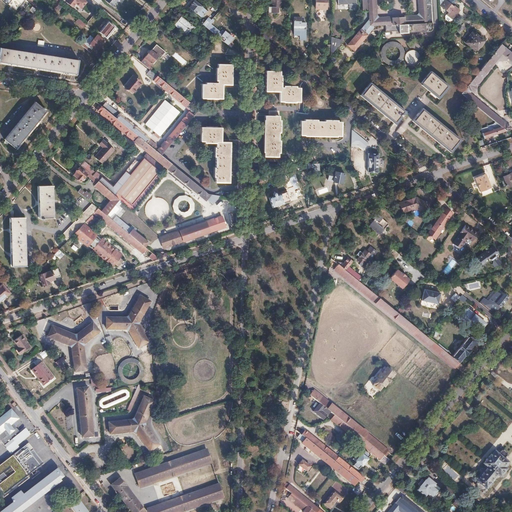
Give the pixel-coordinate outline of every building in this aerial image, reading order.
[(84,0),(67,0),(66,2),(72,8),(76,3),(82,8),(87,2),(84,0)] [(191,5),(189,7),(196,13),(200,17),(206,10),(201,6),(193,0),(190,4),(191,5)] [(268,6),(268,13),(278,13),(278,7),(280,7),(279,0),(269,0),(270,6),(268,6)] [(315,0),(315,9),(326,9),(326,0),(315,0)] [(337,0),(337,3),(348,3),(349,10),(356,9),(355,0),(337,0)] [(398,30),(421,29),(420,28),(432,27),(430,0),(367,0),(369,19),(369,25),(385,24),(391,24),(391,30),(398,30)] [(445,0),(438,0),(439,5),(448,12),(446,14),(452,19),(459,10),(454,5),(453,6),(445,0)] [(181,16),(174,25),(181,31),(179,34),(182,37),(188,30),(190,32),(194,27),(181,16)] [(208,18),(203,24),(205,26),(211,20),(208,18)] [(211,20),(205,26),(218,37),(229,46),(235,38),(226,32),(224,30),(222,33),(211,24),(215,20),(212,18),(211,20)] [(467,18),(457,31),(460,34),(471,20),(467,18)] [(78,19),(76,21),(86,29),(88,27),(85,24),(78,19)] [(368,20),(347,45),(354,50),(366,34),(363,32),(369,25),(369,19),(368,20)] [(293,21),(293,38),(299,38),(299,42),(305,42),(305,27),(300,26),(300,21),(293,21)] [(108,22),(99,32),(107,38),(115,28),(108,22)] [(472,31),(465,40),(477,49),(484,40),(475,33),(475,34),(472,31)] [(82,42),(80,44),(89,52),(91,50),(93,47),(97,50),(104,41),(97,35),(94,38),(90,35),(83,43),(82,42)] [(330,52),(330,55),(342,40),(339,39),(331,37),(331,39),(331,42),(330,52)] [(150,50),(140,62),(147,68),(149,65),(157,56),(159,57),(164,51),(155,44),(150,50)] [(475,75),(461,93),(495,121),(506,130),(508,132),(511,128),(506,123),(505,123),(469,93),(471,90),(474,90),(475,88),(475,85),(502,52),(511,60),(511,51),(511,52),(501,44),(488,59),(475,75)] [(0,47),(0,61),(76,73),(78,59),(0,47)] [(412,67),(419,58),(410,50),(403,59),(412,67)] [(353,63),(342,77),(353,87),(365,73),(353,63)] [(201,84),(201,98),(205,98),(206,97),(217,98),(222,98),(222,84),(231,84),(232,64),(218,64),(217,84),(201,84)] [(150,70),(146,74),(151,78),(150,78),(153,81),(154,80),(165,90),(169,85),(153,72),(150,70)] [(265,86),(265,90),(279,91),(279,101),(284,101),(284,100),(295,100),(295,101),(300,101),(300,87),(279,87),(280,70),(265,70),(265,74),(266,74),(266,86),(265,86)] [(430,72),(421,82),(438,96),(446,86),(430,72)] [(132,75),(123,86),(131,93),(132,92),(133,93),(134,92),(136,90),(136,89),(135,88),(141,82),(132,75)] [(370,84),(362,94),(395,121),(404,111),(370,84)] [(169,85),(165,90),(185,106),(187,105),(188,106),(191,103),(174,90),(169,85)] [(157,109),(152,106),(141,121),(160,136),(180,111),(164,100),(157,109)] [(34,102),(4,139),(15,148),(45,110),(34,102)] [(101,106),(97,110),(168,168),(171,163),(161,155),(116,118),(113,115),(105,109),(101,106)] [(422,109),(414,120),(450,149),(458,139),(422,109)] [(119,114),(116,118),(161,155),(193,115),(189,111),(159,148),(155,145),(148,139),(149,138),(119,114)] [(263,152),(263,157),(277,156),(278,116),(277,116),(277,111),(268,111),(268,115),(264,115),(264,120),(265,120),(265,131),(264,131),(263,140),(264,140),(264,152),(263,152)] [(300,121),(300,135),(304,135),(304,134),(316,134),(316,135),(325,135),(325,134),(337,135),(337,136),(341,136),(341,121),(300,121)] [(488,125),(481,128),(483,132),(482,133),(484,137),(493,134),(494,136),(498,135),(497,133),(506,130),(495,121),(493,124),(495,128),(489,130),(488,125)] [(200,126),(200,141),(216,141),(215,182),(229,182),(230,142),(221,141),(221,127),(217,127),(205,127),(205,126),(200,126)] [(102,148),(94,157),(102,164),(113,150),(101,140),(98,144),(102,148)] [(368,153),(368,172),(377,172),(377,167),(377,158),(378,158),(378,153),(368,153)] [(171,163),(168,168),(206,199),(210,194),(208,193),(171,163)] [(75,172),(73,175),(80,181),(88,172),(80,165),(75,171),(75,172)] [(329,170),(327,180),(341,184),(344,174),(329,170)] [(511,172),(503,176),(506,188),(511,185),(511,172)] [(485,174),(474,178),(480,192),(490,188),(485,174)] [(98,181),(95,185),(111,200),(102,211),(106,215),(116,202),(119,199),(98,181)] [(51,185),(37,185),(39,219),(53,218),(51,185)] [(491,188),(481,192),(482,196),(493,192),(491,188)] [(80,189),(77,192),(87,200),(91,195),(86,191),(85,193),(80,189)] [(273,196),(268,197),(272,207),(290,201),(287,191),(277,195),(276,193),(275,192),(274,193),(273,194),(273,196)] [(173,197),(174,216),(194,215),(192,195),(173,197)] [(416,197),(399,203),(402,213),(414,208),(422,212),(427,203),(416,197)] [(116,202),(106,215),(144,246),(148,242),(132,229),(132,228),(115,213),(117,211),(133,225),(136,221),(120,207),(120,206),(116,202)] [(75,220),(61,235),(67,240),(73,233),(82,224),(94,212),(98,208),(92,203),(78,218),(79,219),(76,221),(75,220)] [(434,223),(427,233),(436,239),(441,232),(439,230),(446,221),(447,221),(449,219),(448,218),(452,212),(443,206),(439,212),(441,213),(438,217),(436,216),(433,221),(434,223)] [(98,208),(94,212),(136,246),(136,247),(143,253),(147,248),(144,246),(106,215),(102,211),(98,208)] [(369,226),(368,228),(373,232),(374,230),(379,234),(388,223),(382,218),(383,217),(377,213),(374,217),(375,218),(368,225),(369,226)] [(222,216),(160,237),(163,247),(225,226),(222,216)] [(24,217),(10,217),(11,266),(25,265),(24,217)] [(82,224),(73,233),(88,245),(96,235),(82,224)] [(460,233),(453,244),(460,249),(467,238),(472,241),(477,233),(465,225),(459,233),(460,233)] [(101,239),(93,249),(113,265),(115,262),(118,265),(123,260),(120,258),(122,256),(101,239)] [(365,250),(357,260),(363,264),(365,261),(371,254),(373,256),(377,251),(370,246),(366,250),(365,250)] [(483,256),(478,260),(481,264),(482,263),(485,263),(488,261),(486,259),(489,257),(492,261),(490,262),(494,267),(500,263),(496,256),(499,253),(497,250),(495,251),(494,250),(494,249),(492,246),(488,249),(489,251),(482,256),(483,256)] [(60,259),(64,255),(59,249),(54,254),(60,259)] [(393,249),(388,255),(394,260),(399,254),(393,249)] [(344,262),(335,261),(338,264),(349,273),(356,265),(348,258),(344,262)] [(448,275),(456,262),(451,259),(443,272),(448,275)] [(338,264),(334,268),(376,302),(413,332),(456,366),(459,362),(428,337),(397,311),(364,285),(362,284),(359,281),(353,276),(349,273),(338,264)] [(51,270),(39,274),(43,285),(49,282),(48,281),(54,278),(51,270)] [(397,270),(389,278),(402,289),(409,280),(405,277),(406,276),(401,272),(400,273),(397,270)] [(356,272),(353,276),(359,281),(362,277),(356,272)] [(2,284),(0,285),(0,300),(10,293),(2,284)] [(423,289),(420,300),(436,304),(439,293),(423,289)] [(485,294),(479,302),(493,314),(499,306),(500,307),(507,298),(503,294),(501,296),(495,291),(493,290),(487,296),(485,294)] [(450,299),(455,303),(460,297),(455,293),(450,299)] [(105,316),(104,327),(123,328),(126,330),(135,346),(145,341),(137,325),(137,321),(149,301),(139,295),(127,315),(123,316),(105,316)] [(485,313),(482,317),(483,325),(490,324),(488,316),(485,313)] [(52,325),(48,336),(70,345),(73,348),(75,370),(87,369),(84,345),(85,342),(100,331),(92,321),(78,333),(74,334),(52,325)] [(20,333),(13,338),(19,345),(16,347),(20,352),(29,344),(20,333)] [(467,336),(452,355),(459,361),(465,354),(470,348),(475,342),(467,336)] [(64,356),(55,363),(62,371),(65,369),(61,364),(66,359),(64,356)] [(123,386),(145,379),(138,358),(116,365),(123,386)] [(42,360),(32,369),(36,375),(38,374),(45,384),(54,377),(42,360)] [(459,362),(456,366),(462,372),(466,367),(459,362)] [(378,378),(367,391),(374,397),(383,386),(384,387),(394,374),(387,367),(381,374),(380,373),(376,378),(378,378)] [(38,374),(36,375),(44,385),(45,384),(38,374)] [(140,402),(143,395),(142,395),(145,390),(137,386),(130,402),(135,403),(136,400),(140,402)] [(89,387),(77,388),(81,436),(94,435),(89,387)] [(110,388),(95,389),(96,398),(99,398),(100,408),(112,407),(111,396),(107,396),(106,392),(111,392),(110,388)] [(312,390),(308,395),(309,395),(314,399),(318,402),(332,413),(333,414),(356,433),(384,454),(386,456),(389,452),(312,390)] [(132,419),(109,421),(110,433),(132,430),(136,432),(149,451),(159,444),(146,425),(145,421),(155,401),(145,395),(136,416),(132,419)] [(318,402),(312,411),(325,421),(332,413),(318,402)] [(11,409),(0,418),(0,439),(11,453),(14,451),(14,450),(16,449),(19,447),(19,446),(18,445),(21,442),(22,440),(23,440),(26,438),(26,437),(27,437),(30,435),(30,432),(26,427),(20,432),(13,423),(18,418),(11,409)] [(333,414),(330,419),(353,437),(356,433),(333,414)] [(305,430),(301,435),(333,460),(337,456),(305,430)] [(356,433),(353,437),(380,459),(384,454),(356,433)] [(300,434),(297,437),(303,442),(302,443),(354,485),(358,480),(333,460),(301,435),(300,434)] [(26,444),(0,463),(0,487),(0,488),(4,492),(44,462),(33,448),(31,450),(26,444)] [(207,451),(135,475),(139,486),(210,461),(207,451)] [(359,452),(353,459),(356,462),(353,465),(358,469),(361,466),(362,466),(368,459),(367,458),(370,455),(365,451),(362,454),(359,452)] [(489,468),(477,482),(486,489),(497,475),(499,477),(505,469),(503,468),(508,463),(494,452),(490,457),(490,456),(483,464),(489,468)] [(337,456),(333,460),(358,480),(361,483),(364,478),(337,456)] [(302,460),(298,465),(307,471),(310,466),(302,460)] [(2,504),(0,505),(0,511),(18,511),(60,480),(59,479),(63,476),(57,468),(22,494),(20,490),(11,497),(13,500),(5,507),(2,504)] [(421,485),(417,489),(426,496),(428,493),(434,498),(440,490),(434,486),(437,483),(428,476),(425,480),(422,478),(418,483),(421,485)] [(120,479),(112,485),(133,511),(144,511),(145,511),(120,479)] [(219,485),(147,510),(148,511),(176,511),(223,496),(219,485)] [(322,511),(293,488),(290,492),(292,494),(314,511),(322,511)] [(334,491),(324,503),(330,508),(336,500),(339,502),(343,498),(334,491)] [(314,511),(292,494),(289,497),(305,510),(303,511),(314,511)] [(397,500),(387,511),(394,511),(398,508),(403,511),(420,511),(401,496),(397,500)] [(77,497),(69,502),(76,511),(87,511),(88,511),(77,497)]
